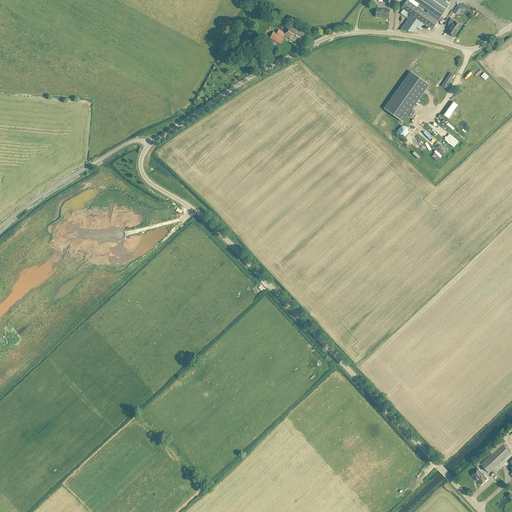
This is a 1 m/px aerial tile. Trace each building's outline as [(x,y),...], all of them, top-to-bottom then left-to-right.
[(426,12),(420,8),(408,0),(407,0),(402,8),(414,16),(433,29),(438,21),(426,12)] [(412,0),(427,10),(426,12),(438,21),(449,5),(441,0),(412,0)] [(457,5),(453,12),(457,14),(460,10),(466,9),(466,4),(457,5)] [(377,8),(376,17),(389,18),(389,9),(377,8)] [(425,25),(421,22),(411,15),(400,30),(414,32),(417,28),(421,30),(425,25)] [(449,23),(451,25),(446,31),(455,37),(462,27),(454,21),(451,19),(449,23)] [(298,43),(304,33),(289,26),(284,35),(298,43)] [(283,38),(273,32),(270,37),(280,43),(283,38)] [(410,71),(384,108),(403,121),(429,85),(410,71)] [(451,72),(442,86),(446,88),(454,75),(451,72)] [(499,107),(502,104),(497,98),(494,101),(499,107)] [(452,101),(443,114),(448,118),(458,105),(452,101)] [(462,116),(471,106),(467,102),(462,107),(464,108),(459,114),(462,116)] [(480,117),(486,122),(489,119),(482,114),(480,117)] [(411,125),(412,127),(423,119),(421,117),(411,125)] [(398,130),(406,136),(410,130),(408,128),(409,127),(403,123),(398,130)] [(451,133),(448,136),(455,143),(458,139),(451,133)] [(510,453),(503,444),(499,440),(488,450),(491,454),(487,458),(486,457),(485,457),(485,458),(482,461),(483,462),(480,464),(489,473),(510,453)] [(481,484),(487,479),(484,476),(484,475),(481,472),(478,469),(472,475),(476,479),(481,484)]
